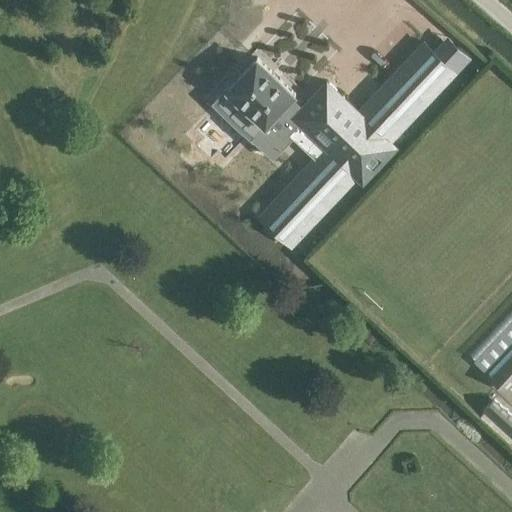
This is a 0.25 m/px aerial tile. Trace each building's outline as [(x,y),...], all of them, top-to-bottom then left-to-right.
[(289,38),(299,29),(281,10),(272,19),(289,38)] [(391,155),(457,86),(426,56),(358,127),(326,97),(298,127),(288,117),(295,110),(258,74),(229,104),(266,140),(276,130),(286,139),(284,142),(316,172),(261,231),(292,260),(358,191),(366,198),(399,163),(391,155)] [(175,135),(211,102),(193,83),(157,116),(175,135)] [(511,320),(474,361),(486,372),(484,373),(506,393),(511,386),(511,320)] [(511,436),(511,415),(494,399),(483,410),(511,436)]
